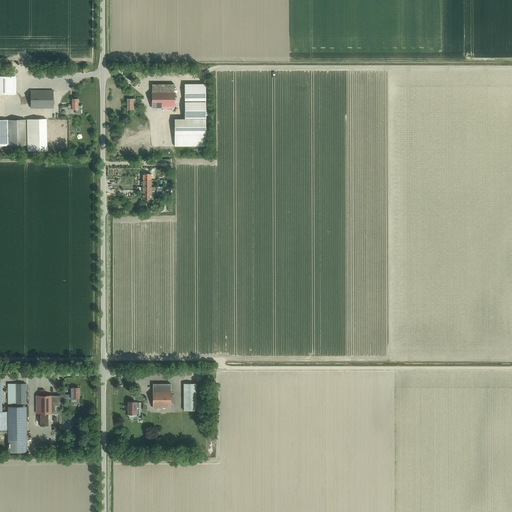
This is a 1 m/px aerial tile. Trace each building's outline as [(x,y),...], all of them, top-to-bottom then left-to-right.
[(0,94),(4,94),(4,95),(6,95),(16,95),(16,76),(0,76),(0,94)] [(174,83),(152,83),(152,109),(174,109),(174,83)] [(184,83),(184,100),(206,100),(206,83),(184,83)] [(53,109),(53,91),(31,91),(31,108),(53,109)] [(72,105),(68,105),(68,108),(72,108),(72,110),(75,110),(75,114),(81,114),(81,106),(78,106),(78,99),(72,99),(72,105)] [(137,108),(137,105),(133,105),(133,99),(127,99),(127,110),(133,110),(133,108),(137,108)] [(206,100),(184,100),(184,119),(206,119),(206,100)] [(27,120),(28,152),(47,151),(46,119),(27,120)] [(174,119),(174,135),(174,147),(206,147),(206,119),(184,119),(174,119)] [(7,146),(26,145),(25,120),(7,120),(7,146)] [(156,147),(156,130),(129,130),(129,147),(156,147)] [(26,384),(8,384),(8,404),(8,407),(8,455),(13,455),(13,452),(26,452),(26,407),(25,407),(25,404),(26,404),(26,384)] [(170,408),(170,384),(153,384),(153,408),(170,408)] [(197,411),(197,384),(183,384),(183,411),(197,411)] [(79,388),(73,387),(71,387),(71,394),(60,394),(60,396),(36,396),(36,413),(60,413),(60,399),(73,400),(73,398),(78,399),(79,388)] [(136,402),(128,402),(128,406),(126,406),(126,410),(128,410),(128,416),(136,416),(136,413),(140,413),(139,402),(139,403),(136,403),(136,402)]
